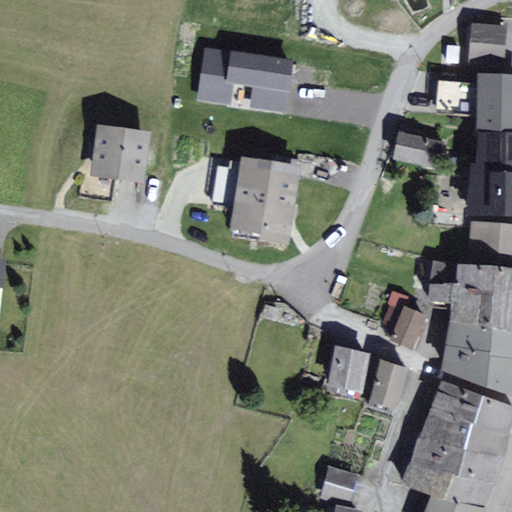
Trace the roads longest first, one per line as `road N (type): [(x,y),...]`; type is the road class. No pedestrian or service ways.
road 1 (unclassified): [(481,0),(414,54),(365,185),(314,289)]
road 2 (unclassified): [(314,289),(147,237),(0,210)]
road 3 (residential): [(393,511),(385,485),(390,451),(419,369)]
road 4 (residential): [(419,369),(320,305),(314,289)]
